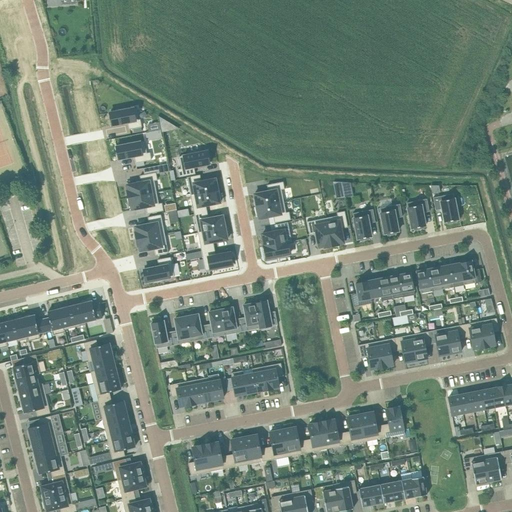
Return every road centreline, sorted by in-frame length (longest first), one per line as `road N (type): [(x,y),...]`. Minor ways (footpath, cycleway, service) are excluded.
road 1 (residential): [(108,271),(80,233),(25,0)]
road 2 (residential): [(322,263),(479,235),(511,336)]
road 3 (residential): [(351,392),(344,400),(153,440)]
road 4 (residential): [(511,352),(351,392)]
road 5 (residential): [(153,440),(122,303)]
road 6 (residential): [(31,511),(0,379)]
road 7 (residential): [(122,303),(252,276)]
road 8 (residential): [(322,263),(351,392)]
